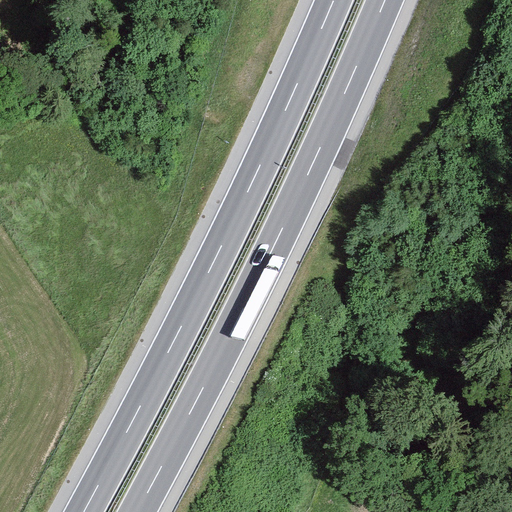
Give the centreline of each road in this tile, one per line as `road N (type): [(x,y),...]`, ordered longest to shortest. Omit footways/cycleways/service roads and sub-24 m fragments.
road 1 (motorway): [(333,0),(244,206),(82,511)]
road 2 (motorway): [(138,511),(281,234),(384,0)]
